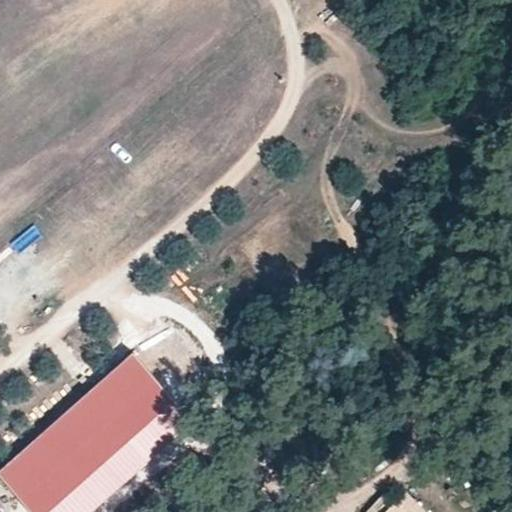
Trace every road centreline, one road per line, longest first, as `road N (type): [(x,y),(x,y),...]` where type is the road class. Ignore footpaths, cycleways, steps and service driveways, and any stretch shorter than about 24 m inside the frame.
road 1 (track): [(0,369),(237,168),(263,142),(298,82)]
road 2 (track): [(298,82),(329,65),(348,71),(372,119),(426,134),(511,106)]
